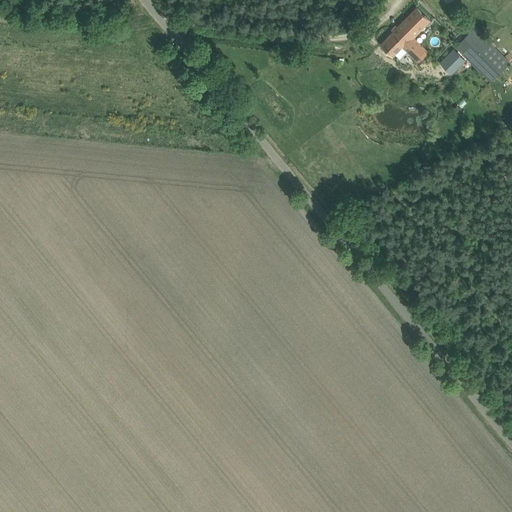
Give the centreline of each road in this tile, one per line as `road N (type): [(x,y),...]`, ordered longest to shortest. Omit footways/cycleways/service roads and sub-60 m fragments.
road 1 (unclassified): [(511,451),(139,0)]
road 2 (track): [(158,22),(338,36),(379,22)]
